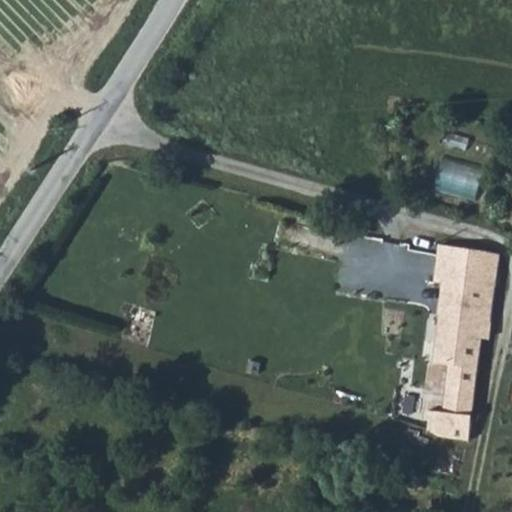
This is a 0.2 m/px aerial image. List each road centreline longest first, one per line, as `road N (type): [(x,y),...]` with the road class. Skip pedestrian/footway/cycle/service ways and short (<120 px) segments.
road 1 (unclassified): [(171,0),(0,274)]
road 2 (unknown): [(490,236),(507,265),(479,511)]
